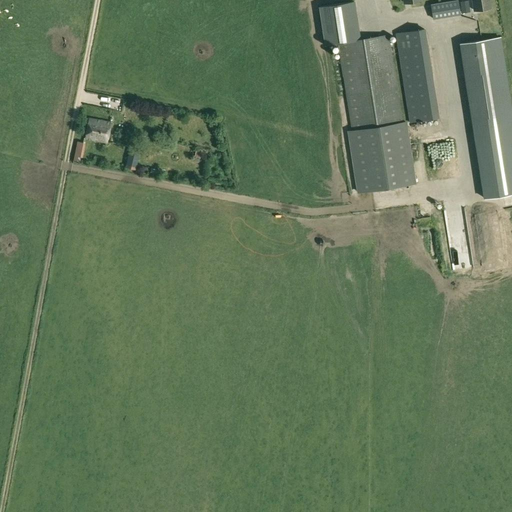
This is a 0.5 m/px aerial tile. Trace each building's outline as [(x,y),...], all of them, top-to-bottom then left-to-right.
[(473,1),(475,10),(490,8),(488,0),(474,0),(473,1)] [(388,35),(360,39),(354,1),(320,7),(326,44),(338,42),(352,130),(349,131),(358,192),(415,183),(405,122),(402,122),(388,35)] [(458,1),(431,5),(433,18),(460,14),(458,1)] [(468,1),(460,2),(462,14),(470,12),(468,1)] [(404,84),(409,121),(438,116),(425,28),(396,33),(403,84),(404,84)] [(493,128),(511,124),(511,87),(504,37),(460,44),(472,121),(491,118),(493,128)] [(85,138),(107,142),(111,123),(89,118),(85,138)] [(126,167),(136,170),(140,151),(130,149),(126,167)]
